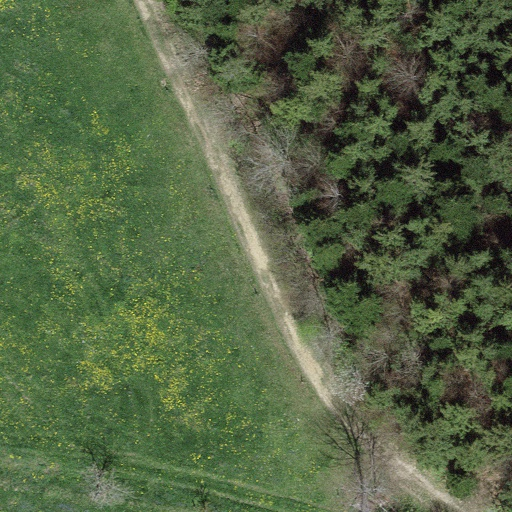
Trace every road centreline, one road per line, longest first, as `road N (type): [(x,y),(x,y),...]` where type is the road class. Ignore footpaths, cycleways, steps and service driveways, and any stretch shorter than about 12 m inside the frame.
road 1 (track): [(427,511),(341,414),(150,0)]
road 2 (track): [(315,511),(0,466)]
